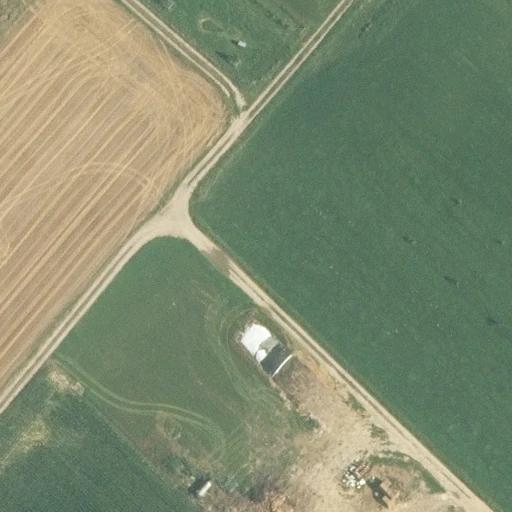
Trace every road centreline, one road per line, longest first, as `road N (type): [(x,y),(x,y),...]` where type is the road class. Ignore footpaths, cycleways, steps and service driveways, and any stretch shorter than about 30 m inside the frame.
road 1 (track): [(0,411),(349,0)]
road 2 (track): [(482,511),(169,212)]
road 3 (track): [(254,110),(124,0)]
